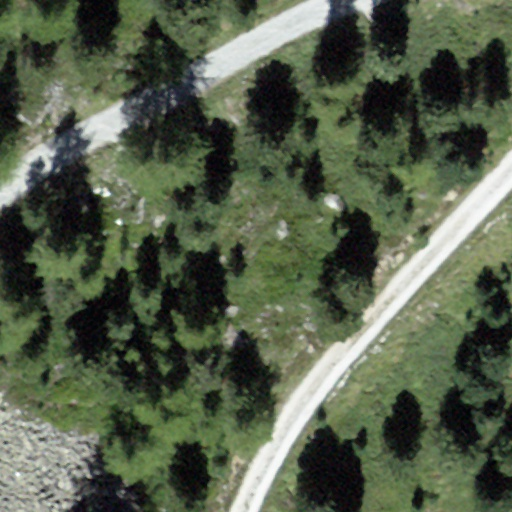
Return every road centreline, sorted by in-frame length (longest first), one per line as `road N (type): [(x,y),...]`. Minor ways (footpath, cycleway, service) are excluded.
road 1 (track): [(223,511),(245,473),(403,288),(511,182)]
road 2 (track): [(293,0),(135,76),(0,166)]
